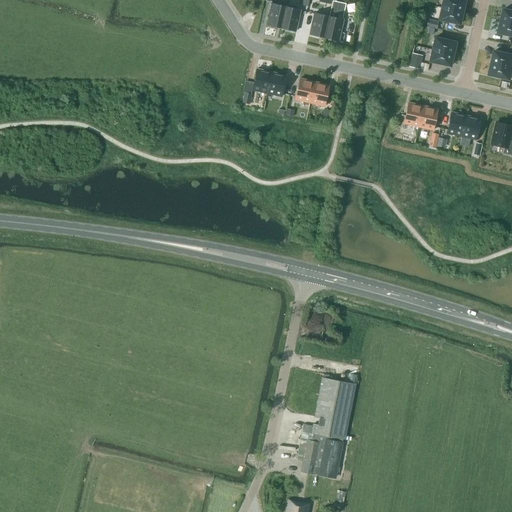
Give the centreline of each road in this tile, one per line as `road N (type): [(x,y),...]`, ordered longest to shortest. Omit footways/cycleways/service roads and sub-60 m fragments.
road 1 (residential): [(218,0),(254,46),(463,94)]
road 2 (tertiary): [(247,503),(305,278)]
road 3 (primary): [(305,278),(511,337)]
road 4 (primary): [(511,326),(308,266)]
road 5 (primary): [(308,266),(137,238)]
road 6 (primary): [(137,238),(305,278)]
road 7 (primary): [(0,221),(137,238)]
